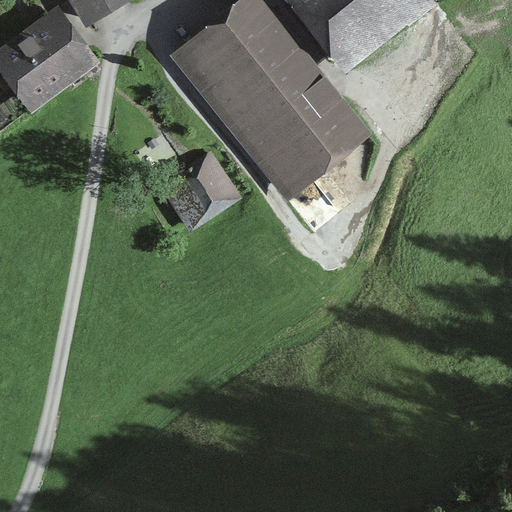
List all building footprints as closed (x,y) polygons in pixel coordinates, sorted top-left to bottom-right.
[(73,0),(87,19),(113,0),(73,0)] [(255,0),(252,0),(182,57),(287,188),(359,130),(255,0)] [(404,11),(418,30),(440,14),(431,3),(429,0),(304,0),(346,55),(404,11)] [(59,18),(6,56),(33,93),(86,55),(59,18)] [(204,155),(162,184),(187,221),(229,192),(204,155)]
